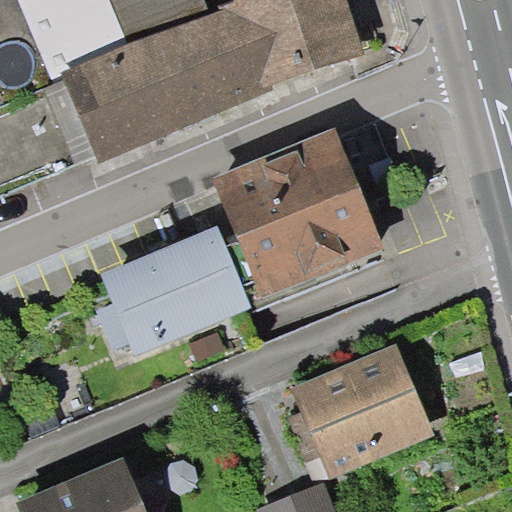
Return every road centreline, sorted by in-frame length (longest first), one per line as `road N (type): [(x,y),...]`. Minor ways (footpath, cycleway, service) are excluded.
road 1 (residential): [(511,241),(0,464)]
road 2 (residential): [(0,242),(485,40)]
